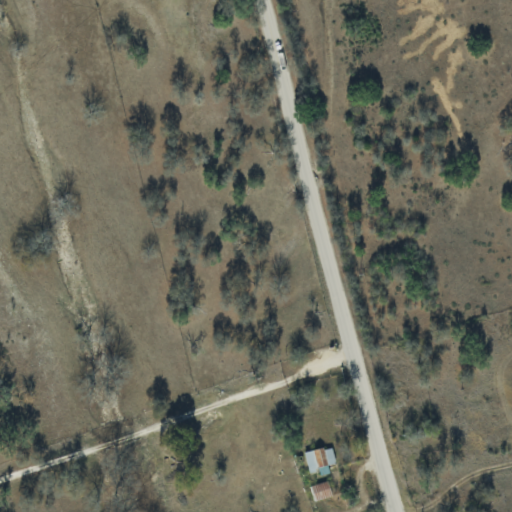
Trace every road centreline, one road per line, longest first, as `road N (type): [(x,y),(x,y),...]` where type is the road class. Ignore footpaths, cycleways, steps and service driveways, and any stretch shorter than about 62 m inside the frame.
road 1 (residential): [(392,511),(260,0)]
road 2 (residential): [(351,357),(0,478)]
